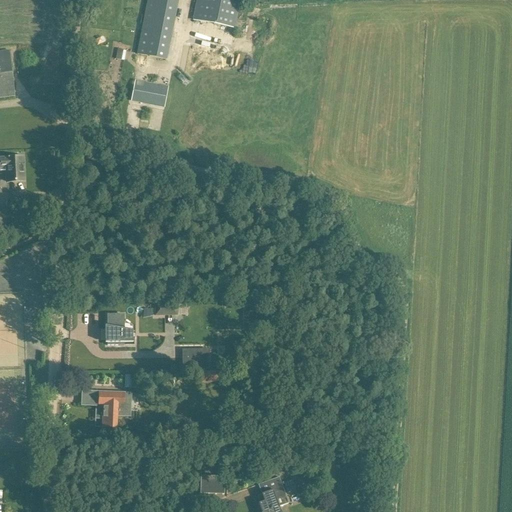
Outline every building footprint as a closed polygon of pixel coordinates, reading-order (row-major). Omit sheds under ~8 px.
[(235,28),(240,0),(197,0),(194,20),(235,28)] [(141,30),(139,39),(145,40),(142,55),(166,60),(171,36),(141,30)] [(124,60),(126,50),(119,49),(117,58),(124,60)] [(0,51),(0,97),(5,97),(15,96),(10,51),(0,51)] [(134,87),(131,101),(164,107),(168,87),(144,83),(143,89),(134,87)] [(0,168),(7,168),(7,182),(24,181),(23,157),(6,158),(0,158),(0,168)] [(0,212),(0,226),(13,224),(10,210),(0,212)] [(165,304),(155,304),(155,315),(165,315),(165,304)] [(107,326),(105,326),(105,343),(107,343),(107,346),(124,345),(124,343),(133,343),(133,330),(123,329),(123,315),(117,315),(117,314),(107,314),(107,326)] [(203,335),(203,345),(228,345),(228,334),(203,335)] [(202,369),(202,349),(182,349),(182,359),(184,359),(184,361),(183,361),(183,369),(182,369),(209,369),(202,369)] [(220,369),(195,370),(196,381),(220,381),(220,369)] [(131,394),(101,392),(91,392),(91,403),(99,404),(99,413),(103,413),(102,428),(116,428),(117,416),(130,417),(131,394)] [(200,476),(200,494),(204,494),(217,495),(224,495),(224,477),(200,476)] [(279,477),(258,485),(261,494),(262,494),(264,501),(260,503),(258,503),(261,511),(280,511),(279,507),(284,505),(289,503),(279,477)] [(284,483),(287,493),(298,490),(295,479),(284,483)]
